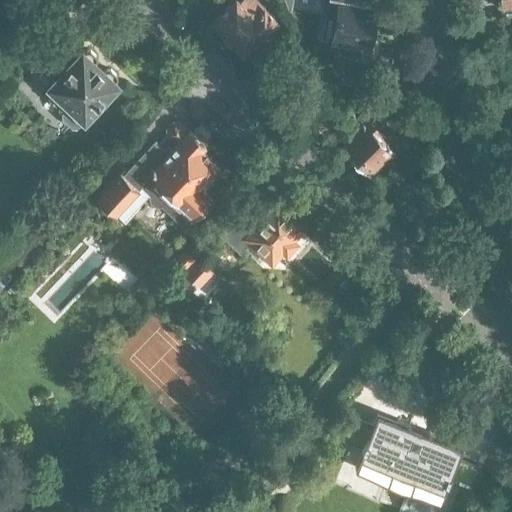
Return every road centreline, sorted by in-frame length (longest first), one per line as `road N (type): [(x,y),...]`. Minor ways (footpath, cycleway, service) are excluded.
road 1 (secondary): [(500,337),(133,0)]
road 2 (residential): [(511,279),(442,101),(427,0)]
